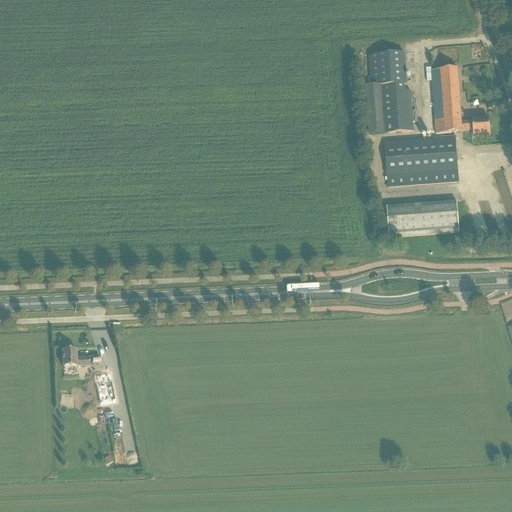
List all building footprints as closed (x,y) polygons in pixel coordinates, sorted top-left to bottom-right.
[(405,93),(404,85),(406,85),(404,54),(369,57),(371,87),(366,88),(370,136),(414,133),(411,92),(405,93)] [(447,71),(431,72),(435,131),(436,135),(454,134),(462,133),(462,131),(473,130),(473,138),(490,137),(489,120),(472,121),(472,122),(461,123),(457,70),(447,71)] [(431,140),(384,143),(386,167),(387,176),(388,188),(458,183),(457,171),(455,138),(454,138),(431,140)] [(386,208),(389,239),(459,233),(457,203),(386,208)] [(76,351),(62,351),(62,369),(77,368),(77,373),(95,373),(94,359),(76,359),(76,351)] [(110,374),(94,377),(100,406),(116,403),(110,374)]
